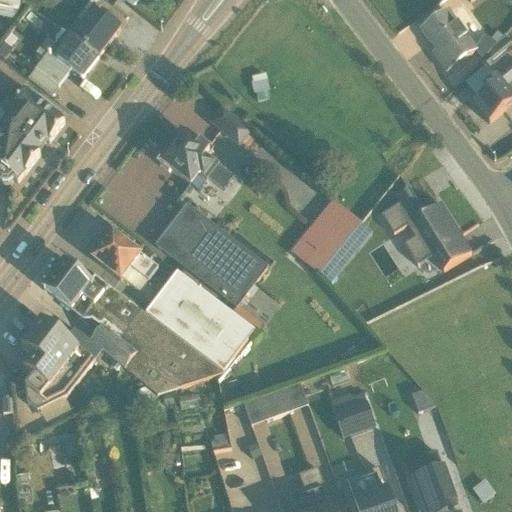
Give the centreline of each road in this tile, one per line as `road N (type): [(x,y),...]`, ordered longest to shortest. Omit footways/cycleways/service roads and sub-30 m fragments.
road 1 (secondary): [(0,284),(218,0)]
road 2 (residential): [(343,0),(493,197)]
